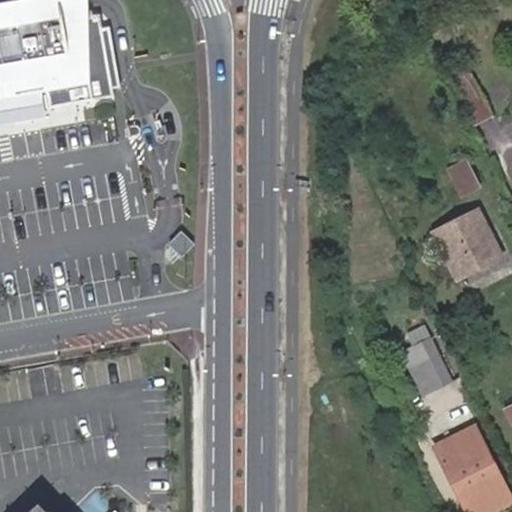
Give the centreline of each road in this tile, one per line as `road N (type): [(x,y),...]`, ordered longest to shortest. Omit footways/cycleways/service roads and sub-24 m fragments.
road 1 (secondary): [(262,511),(264,49),(273,0)]
road 2 (unknown): [(4,508),(129,475),(141,429),(132,396),(0,412)]
road 3 (secondary): [(208,0),(221,44),(223,301)]
road 4 (unclassified): [(223,301),(0,342)]
road 5 (secondary): [(223,301),(222,511)]
